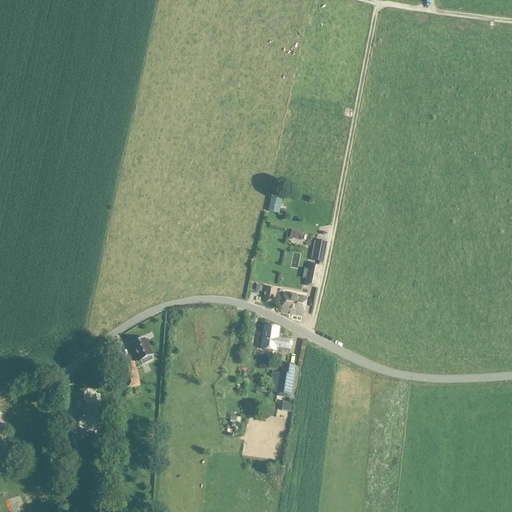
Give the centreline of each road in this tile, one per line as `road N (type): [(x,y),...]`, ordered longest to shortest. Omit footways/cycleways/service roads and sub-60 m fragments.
road 1 (unclassified): [(0,392),(64,372),(152,312),(209,299),(260,311),(380,369),(442,379),(511,375)]
road 2 (track): [(378,3),(332,233)]
